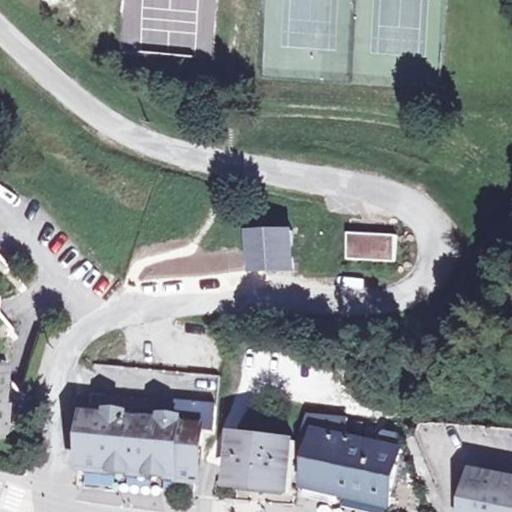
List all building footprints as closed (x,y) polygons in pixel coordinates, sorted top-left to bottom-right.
[(290,231),(248,235),(250,271),(292,268),(290,231)] [(394,235),(347,232),(345,259),(393,262),(394,235)] [(0,317),(0,301),(0,300),(0,299),(0,426),(12,428),(15,396),(4,378),(8,332),(0,317)] [(216,433),(220,404),(223,378),(216,377),(102,363),(88,464),(197,478),(204,432),(209,432),(216,433)] [(347,423),(312,415),(309,431),(321,434),(303,488),(391,507),(403,452),(399,450),(402,439),(401,436),(385,433),(383,441),(372,439),(371,445),(343,439),(347,423)] [(290,436),(223,429),(217,485),(284,492),(290,436)] [(511,511),(511,477),(475,471),(467,511),(511,511)]
